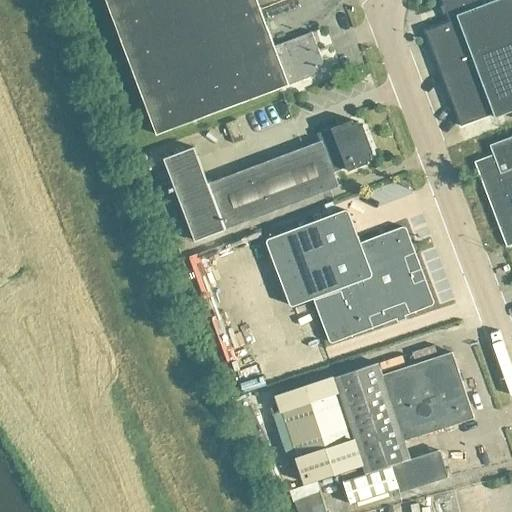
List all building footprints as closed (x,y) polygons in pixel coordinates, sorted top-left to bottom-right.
[(274,46),(257,0),(105,0),(157,135),(326,70),(312,32),(274,46)] [(511,0),(496,0),(494,1),(485,4),(483,0),(441,0),(442,1),(450,21),(425,30),(439,68),(443,67),(449,82),(445,84),(461,126),(494,113),(495,117),(511,110),(511,0)] [(244,139),(236,119),(225,123),(229,134),(230,134),(233,143),(244,139)] [(225,229),(339,186),(334,172),(347,167),(348,171),(369,163),(368,160),(373,158),(371,154),(374,153),(363,124),(361,125),(359,121),(354,122),(353,120),(347,122),(317,133),(320,141),(208,183),(194,147),(164,158),(195,241),(225,229)] [(511,135),(490,144),(493,154),(475,161),(507,247),(511,245),(511,135)] [(151,152),(144,155),(150,172),(158,169),(151,152)] [(167,170),(158,174),(162,183),(171,180),(167,170)] [(333,201),(324,205),(328,216),(337,212),(333,201)] [(434,301),(407,228),(405,227),(403,226),(360,242),(348,211),(347,209),(345,209),(337,212),(328,216),(268,238),(266,240),(266,243),(290,305),(292,306),(293,306),(314,299),(329,340),(329,341),(331,342),(334,342),(432,305),(434,303),(434,301)] [(231,275),(234,286),(258,280),(247,242),(209,252),(211,258),(189,264),(195,285),(231,275)] [(241,296),(203,308),(210,331),(248,319),(241,296)] [(335,377),(277,396),(307,485),(364,466),(366,473),(343,481),(351,504),(399,488),(400,492),(448,477),(440,450),(410,459),(404,440),(475,417),(452,352),(382,376),(378,364),(335,377)] [(326,511),(317,485),(293,493),(299,511),(326,511)]
